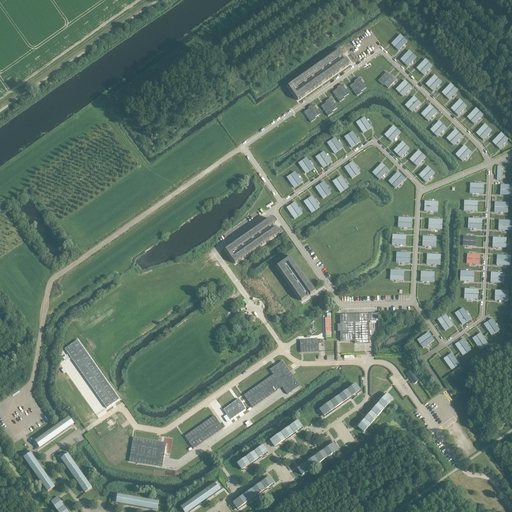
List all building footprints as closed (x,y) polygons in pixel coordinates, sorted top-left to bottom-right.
[(400,35),(391,44),(395,48),(404,38),(400,35)] [(404,38),(395,48),(398,51),(408,42),(404,38)] [(349,64),(340,50),(288,87),(298,100),(349,64)] [(409,51),(400,60),(404,64),(413,54),(409,51)] [(413,54),(404,64),(408,67),(417,58),(413,54)] [(425,59),(416,69),(420,72),(429,63),(425,59)] [(429,63),(420,72),(424,76),(433,66),(429,63)] [(384,84),(391,77),(386,72),(378,81),(383,85),(384,84)] [(434,75),(425,84),(429,88),(438,79),(434,75)] [(388,88),(396,80),(392,76),(391,77),(384,84),(388,88)] [(366,88),(359,78),(354,82),(355,83),(361,92),(366,88)] [(438,79),(429,88),(433,92),(442,82),(438,79)] [(405,81),(396,90),(399,93),(408,84),(405,81)] [(361,92),(355,83),(350,86),(357,96),(362,93),(361,92)] [(349,94),(342,84),(337,88),(337,89),(344,98),(349,94)] [(408,84),(399,93),(403,97),(412,88),(408,84)] [(451,84),(441,93),(445,97),(454,87),(451,84)] [(454,87),(445,97),(449,100),(458,91),(454,87)] [(344,98),(337,89),(333,93),(340,102),(345,99),(344,98)] [(414,96),(405,106),(408,109),(417,100),(414,96)] [(337,108),(330,99),(325,102),(326,103),(332,112),(337,108)] [(417,100),(408,109),(412,113),(421,103),(417,100)] [(460,100),(451,109),(454,113),(463,103),(460,100)] [(332,112),(326,103),(321,107),(328,117),(333,113),(332,112)] [(463,103),(454,113),(458,116),(467,107),(463,103)] [(320,114),(313,105),(308,108),(309,109),(315,118),(320,114)] [(430,105),(421,115),(425,118),(434,109),(430,105)] [(476,108),(467,118),(471,121),(480,112),(476,108)] [(315,118),(309,109),(304,113),(311,123),(316,119),(315,118)] [(434,109),(425,118),(428,122),(437,112),(434,109)] [(480,112),(471,121),(474,125),(483,115),(480,112)] [(360,120),(367,131),(371,128),(364,117),(360,120)] [(356,123),(363,134),(367,131),(360,120),(356,123)] [(439,121),(430,130),(434,134),(443,124),(439,121)] [(443,124),(434,134),(438,137),(447,128),(443,124)] [(485,124),(476,134),(479,137),(488,128),(485,124)] [(393,126),(384,135),(388,139),(397,129),(393,126)] [(488,128),(479,137),(483,141),(492,131),(488,128)] [(397,129),(388,139),(392,142),(401,133),(397,129)] [(455,130),(446,139),(450,143),(459,133),(455,130)] [(348,134),(356,145),(360,142),(352,132),(348,134)] [(459,133),(450,143),(454,146),(463,137),(459,133)] [(501,133),(492,142),(496,146),(505,136),(501,133)] [(344,137),(351,148),(356,145),(348,134),(344,137)] [(505,136),(496,146),(499,149),(508,140),(505,136)] [(331,141),(338,151),(342,148),(335,138),(331,141)] [(327,143),(334,154),(338,151),(331,141),(327,143)] [(402,142),(393,151),(397,155),(406,145),(402,142)] [(406,145),(397,155),(401,158),(410,149),(406,145)] [(464,146),(455,155),(459,158),(468,149),(464,146)] [(468,149),(459,158),(463,162),(472,153),(468,149)] [(418,150),(409,160),(413,163),(422,154),(418,150)] [(319,155),(327,165),(331,162),(323,152),(319,155)] [(422,154),(413,163),(417,167),(426,157),(422,154)] [(315,158),(322,168),(327,165),(319,155),(315,158)] [(302,161),(310,171),(314,169),(306,158),(302,161)] [(298,164),(305,174),(310,171),(302,161),(298,164)] [(348,165),(356,176),(360,173),(352,162),(348,165)] [(382,163),(372,173),(376,177),(385,167),(382,163)] [(344,168),(352,179),(356,176),(348,165),(344,168)] [(428,166),(419,176),(422,179),(431,170),(428,166)] [(385,167),(376,177),(379,180),(389,170),(385,167)] [(431,170),(422,179),(426,183),(435,173),(431,170)] [(290,175),(298,186),(302,183),(295,172),(290,175)] [(398,172),(388,182),(392,185),(401,175),(398,172)] [(286,178),(294,189),(298,186),(290,175),(286,178)] [(401,175),(392,185),(395,189),(405,179),(401,175)] [(336,179),(344,190),(348,187),(340,176),(336,179)] [(332,182),(340,193),(344,190),(336,179),(332,182)] [(319,185),(327,196),(331,194),(323,182),(319,185)] [(315,188),(323,199),(327,196),(319,185),(315,188)] [(308,199),(316,211),(320,208),(312,196),(308,199)] [(303,202),(311,214),(316,211),(308,199),(303,202)] [(290,205),(298,217),(302,214),(294,202),(290,205)] [(286,208),(294,220),(298,217),(290,205),(286,208)] [(235,264),(279,233),(270,219),(226,250),(235,264)] [(301,301),(315,291),(291,257),(277,267),(301,301)] [(471,320),(463,308),(459,311),(466,322),(471,320)] [(466,322),(459,311),(454,314),(462,325),(466,322)] [(378,321),(378,314),(340,315),(340,325),(337,325),(338,332),(340,332),(340,342),(355,341),(355,344),(369,343),(369,324),(376,324),(376,321),(378,321)] [(453,326),(445,314),(441,317),(449,329),(453,326)] [(449,329),(441,317),(437,320),(445,331),(449,329)] [(500,330),(492,319),(488,322),(495,333),(500,330)] [(495,333),(488,322),(483,325),(491,336),(495,333)] [(420,345),(431,337),(428,333),(417,341),(420,345)] [(488,345),(480,333),(476,336),(484,348),(488,345)] [(484,348),(476,336),(472,339),(480,350),(484,348)] [(423,349),(434,341),(431,337),(420,345),(423,349)] [(471,351),(463,339),(459,342),(467,354),(471,351)] [(319,352),(318,340),(300,341),(300,353),(319,352)] [(107,409),(120,400),(78,341),(65,350),(107,409)] [(467,354),(459,342),(455,345),(463,356),(467,354)] [(459,365),(452,353),(447,356),(455,368),(459,365)] [(455,368),(447,356),(443,359),(451,370),(455,368)] [(273,375),(244,396),(252,408),(282,387),(287,395),(299,386),(282,361),(270,370),(273,375)] [(417,381),(418,381),(415,378),(416,377),(414,374),(413,375),(411,371),(407,374),(414,384),(414,383),(415,384),(418,382),(417,381)] [(319,410),(322,414),(324,416),(360,391),(355,385),(319,410)] [(386,394),(358,427),(364,433),(392,399),(386,394)] [(244,412),(237,402),(221,412),(229,423),(244,412)] [(193,449),(223,428),(220,424),(214,416),(185,437),(193,449)] [(38,450),(70,427),(74,424),(69,418),(33,443),(36,447),(38,450)] [(270,441),(275,447),(302,428),(298,421),(270,441)] [(166,443),(160,442),(133,438),(129,462),(162,467),(164,455),(166,443)] [(334,444),(297,469),(302,475),(338,450),(335,446),(334,444)] [(237,464),(242,470),(267,453),(267,452),(263,446),(237,464)] [(54,487),(52,484),(29,451),(26,453),(22,456),(48,492),(54,487)] [(66,453),(62,455),(60,457),(82,489),(85,493),(91,488),(66,453)] [(269,477),(233,503),(238,509),(273,484),(269,477)] [(188,511),(189,511),(221,489),(219,486),(217,482),(181,508),(184,511),(188,511)] [(114,499),(114,502),(153,509),(157,510),(158,502),(115,495),(114,499)] [(67,511),(58,498),(51,503),(57,511),(67,511)]
